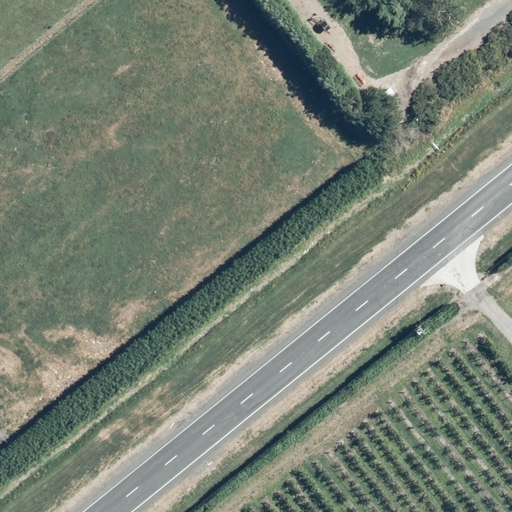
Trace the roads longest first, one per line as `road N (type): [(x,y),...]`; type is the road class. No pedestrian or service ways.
road 1 (residential): [(511,186),(109,511)]
road 2 (track): [(431,251),(511,348)]
